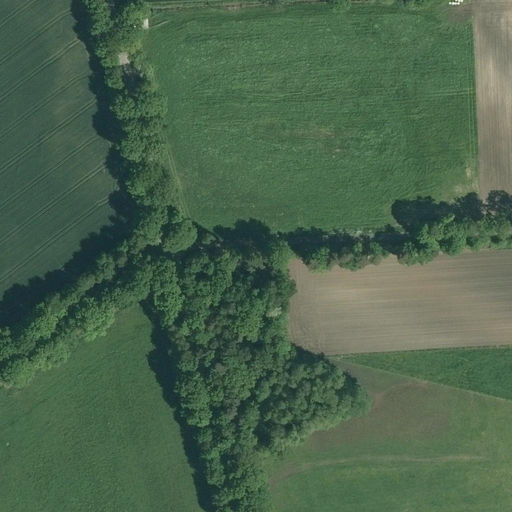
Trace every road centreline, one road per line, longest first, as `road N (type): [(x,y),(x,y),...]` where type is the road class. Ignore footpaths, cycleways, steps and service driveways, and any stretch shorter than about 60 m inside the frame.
road 1 (unclassified): [(167,247),(511,234)]
road 2 (unclassified): [(239,511),(167,247)]
road 3 (unclassified): [(167,247),(106,0)]
road 4 (unclassified): [(0,359),(167,247)]
